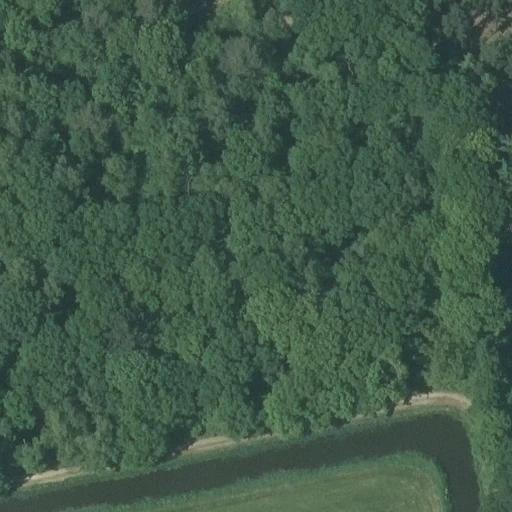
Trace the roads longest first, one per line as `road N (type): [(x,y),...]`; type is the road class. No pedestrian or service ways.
road 1 (track): [(0,492),(463,406),(489,511)]
road 2 (track): [(463,406),(456,293),(487,233),(511,218)]
